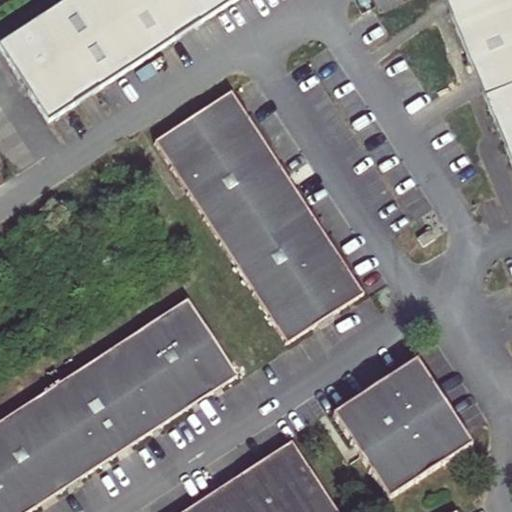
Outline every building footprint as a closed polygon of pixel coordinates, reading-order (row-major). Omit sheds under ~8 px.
[(69,0),(0,45),(50,122),(236,0),(69,0)] [(511,0),(446,0),(511,159),(511,0)] [(236,92),(157,140),(289,340),(364,293),(345,263),(236,92)] [(0,511),(42,511),(239,382),(234,375),(184,305),(0,431),(0,511)] [(334,418),(387,501),(474,448),(422,362),(334,418)] [(339,511),(297,446),(191,511),(339,511)]
